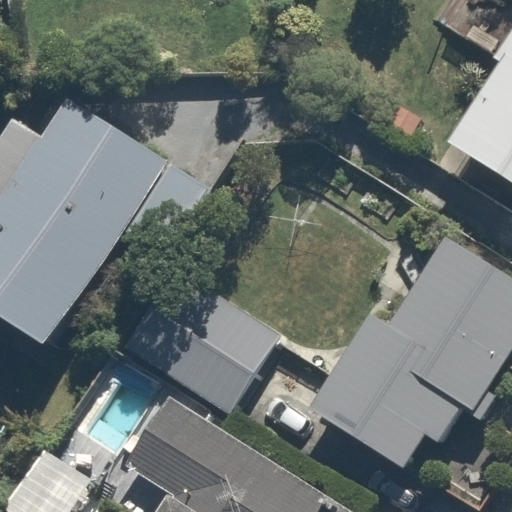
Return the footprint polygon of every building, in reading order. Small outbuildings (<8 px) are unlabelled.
[(511,12),(490,0),(459,0),(442,29),(511,70),(511,108),(476,170),(511,191),(511,12)] [(0,239),(0,325),(71,367),(142,245),(171,261),(212,190),(75,110),(52,150),(20,131),(0,166),(0,237),(1,238),(0,239)] [(400,343),(380,331),(322,425),(417,485),(441,447),(455,455),(477,419),(492,428),(511,396),(511,284),(458,250),(400,343)] [(179,277),(126,347),(234,427),(286,357),(179,277)] [(187,509),(185,511),(347,511),(183,413),(142,482),(187,509)]
